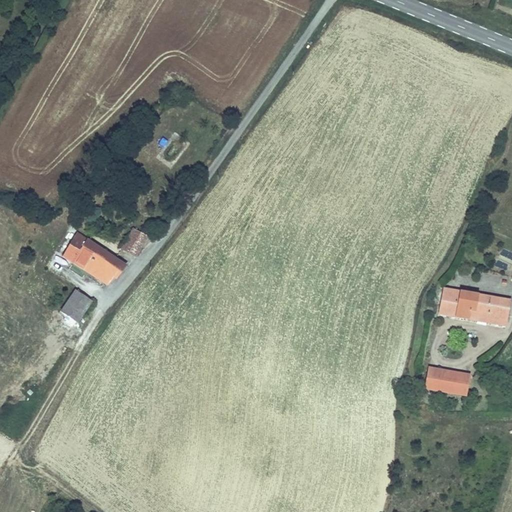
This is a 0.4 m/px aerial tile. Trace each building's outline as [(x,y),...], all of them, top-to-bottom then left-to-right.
[(133,258),(146,238),(132,230),(121,250),(133,258)] [(64,258),(71,263),(87,241),(79,236),(64,258)] [(125,267),(87,241),(71,263),(107,288),(112,279),(116,282),(125,267)] [(443,292),(438,317),(506,328),(510,302),(443,292)] [(466,399),(469,378),(427,371),(424,392),(466,399)]
